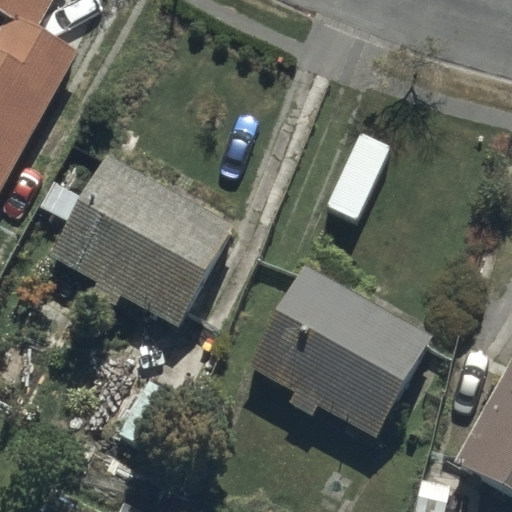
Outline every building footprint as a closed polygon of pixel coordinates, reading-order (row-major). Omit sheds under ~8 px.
[(0,0),(0,213),(82,72),(38,46),(64,0),(0,0)] [(238,246),(107,171),(50,271),(99,300),(92,312),(117,326),(125,313),(181,345),(238,246)] [(437,356),(305,280),(247,381),(294,408),(288,418),(318,435),(324,423),(380,455),(437,356)] [(195,419),(128,377),(103,417),(128,433),(121,445),(162,471),(195,419)] [(511,382),(458,478),(511,508),(511,382)]
